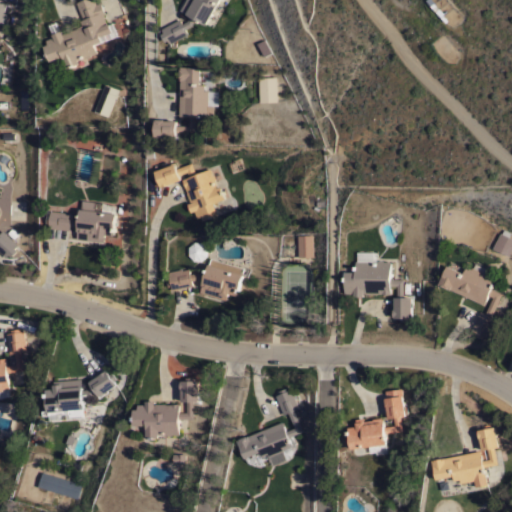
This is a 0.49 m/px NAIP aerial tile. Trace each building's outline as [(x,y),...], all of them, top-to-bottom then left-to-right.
[(0,0),(2,0),(2,2),(6,2),(6,4),(10,5),(9,12),(5,11),(5,13),(6,13),(4,25),(2,24),(2,23),(0,22),(0,0)] [(54,36),(53,33),(62,30),(63,33),(77,27),(82,25),(80,20),(83,18),(76,1),(80,0),(94,0),(96,3),(100,1),(104,13),(102,14),(106,23),(108,22),(111,31),(100,36),(102,41),(93,44),(97,52),(90,55),(91,56),(87,57),(86,56),(81,59),(80,58),(78,59),(79,63),(67,67),(63,56),(51,60),(45,45),(49,43),(47,39),(54,36)] [(185,28),(188,33),(169,43),(168,39),(165,41),(161,33),(164,32),(162,27),(180,18),(182,22),(187,20),(190,15),(180,9),(185,0),(219,0),(206,24),(196,18),(191,25),(185,28)] [(271,51),(263,55),(256,42),(264,38),(271,51)] [(179,124),(189,124),(189,115),(180,115),(180,66),(200,66),(200,84),(205,84),(205,89),(208,90),(208,104),(214,104),(214,115),(206,115),(206,116),(196,116),(196,131),(179,131),(179,124)] [(276,76),(277,101),(260,102),(258,76),(276,76)] [(105,83),(119,88),(108,116),(94,110),(105,83)] [(156,131),(153,131),(154,123),(157,123),(157,119),(157,118),(166,118),(166,119),(178,120),(177,137),(156,136),(156,131)] [(175,162),(176,167),(191,161),(196,173),(210,168),(213,174),(214,174),(216,178),(215,180),(218,187),(220,186),(225,197),(213,202),(218,214),(202,220),(201,215),(197,217),(194,210),(191,211),(187,203),(190,202),(186,192),(187,191),(182,179),(189,176),(187,171),(179,174),(181,179),(162,186),(160,182),(157,183),(154,175),(157,174),(155,170),(175,162)] [(103,201),(102,210),(116,212),(113,235),(105,234),(105,237),(104,237),(103,240),(77,237),(78,226),(70,225),(70,229),(49,227),(50,223),(47,222),(48,213),(51,214),(51,209),(72,212),(71,218),(79,219),(80,207),(81,207),(82,199),(103,201)] [(499,231),(500,232),(502,228),(509,232),(507,235),(511,237),(511,245),(508,255),(492,248),(499,231)] [(0,231),(2,229),(17,244),(14,247),(16,249),(10,255),(8,253),(5,256),(0,251),(0,231)] [(298,256),(298,234),(313,234),(313,256),(298,256)] [(194,241),(202,241),(208,247),(207,255),(202,260),(194,260),(188,254),(189,246),(194,241)] [(205,274),(209,263),(210,263),(211,257),(244,267),(242,273),(236,295),(228,292),(226,299),(200,291),(203,280),(197,278),(189,280),(190,285),(172,289),(172,285),(168,286),(166,277),(170,276),(169,272),(170,272),(169,271),(182,268),(182,269),(186,268),(187,274),(197,272),(205,274)] [(407,317),(407,320),(398,320),(398,317),(394,317),(394,316),(393,316),(393,308),(394,308),(394,296),(396,296),(397,285),(390,285),(390,290),(391,290),(391,293),(381,293),(377,293),(366,293),(366,292),(363,292),(363,295),(353,295),(353,293),(346,292),(344,292),(345,271),(355,271),(355,259),(376,260),(377,259),(383,259),(384,260),(391,261),(390,278),(403,278),(403,294),(406,294),(406,296),(412,296),(412,301),(413,301),(413,306),(412,306),(412,317),(407,317)] [(451,289),(439,283),(448,264),(463,272),(466,265),(471,268),(472,266),(487,273),(486,275),(495,279),(491,288),(492,288),(495,282),(498,283),(495,290),(501,293),(491,315),(495,317),(487,336),(483,334),(481,337),(473,334),(475,331),(471,329),(480,310),(484,312),(492,296),(488,294),(483,303),(451,288),(451,289)] [(0,357),(5,357),(6,364),(15,363),(14,352),(9,353),(6,332),(10,331),(10,328),(19,327),(19,330),(24,330),(26,350),(21,351),(23,369),(7,371),(9,387),(2,388),(1,390),(0,390),(0,357)] [(83,395),(84,407),(83,407),(84,417),(66,419),(66,413),(61,413),(61,419),(50,420),(50,414),(43,415),(43,410),(48,409),(46,388),(54,387),(54,383),(55,383),(55,380),(81,377),(82,388),(87,388),(92,385),(89,381),(106,369),(109,373),(111,371),(116,378),(114,380),(116,383),(107,390),(108,391),(99,396),(95,391),(90,395),(83,395)] [(145,403),(145,399),(154,399),(154,403),(155,403),(155,402),(165,402),(165,403),(170,403),(179,403),(179,411),(186,411),(186,400),(181,400),(181,388),(181,381),(181,379),(186,379),(186,376),(194,376),(194,379),(198,379),(198,390),(200,390),(200,402),(193,402),(193,418),(179,418),(179,433),(172,433),(170,435),(167,435),(166,433),(158,433),(158,437),(154,437),(154,438),(150,438),(150,437),(146,437),(146,424),(133,424),(133,408),(138,408),(138,403),(145,403)] [(237,439),(248,434),(248,435),(281,420),(285,430),(294,427),(287,412),(283,414),(275,395),(279,393),(278,390),(285,387),(286,390),(290,388),(292,393),(294,392),(298,401),(296,402),(298,407),(294,409),(302,430),(288,436),(292,445),(283,449),(283,450),(283,451),(283,453),(271,459),(270,456),(269,456),(268,453),(262,455),(260,451),(245,457),(237,439)] [(348,426),(356,425),(355,418),(363,417),(364,420),(372,419),(372,418),(381,416),(381,418),(383,417),(384,426),(394,424),(393,416),(388,417),(386,405),(385,405),(384,398),(385,398),(385,397),(384,389),(400,387),(403,405),(405,405),(406,416),(400,416),(401,430),(385,432),(386,443),(351,448),(348,426)] [(480,449),(482,459),(489,458),(487,448),(482,449),(480,437),(479,437),(478,430),(478,429),(482,428),(482,425),(490,423),(490,426),(494,425),(496,436),(498,436),(501,447),(494,448),(497,463),(483,466),(487,483),(475,486),(474,479),(460,482),(460,479),(454,480),(453,475),(436,478),(432,459),(480,449)] [(185,453),(185,465),(176,465),(176,462),(173,462),(173,453),(185,453)] [(82,483),(77,498),(39,485),(43,471),(82,483)]
